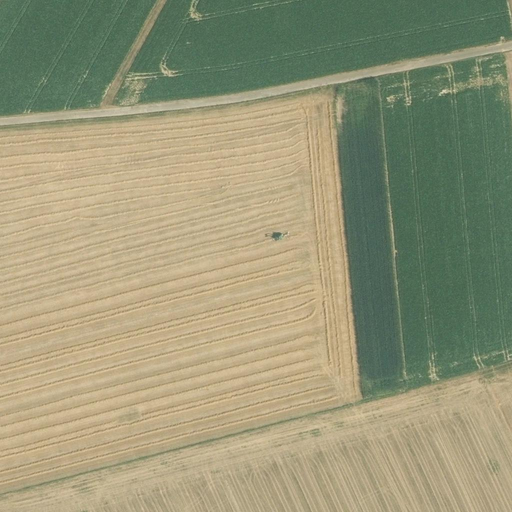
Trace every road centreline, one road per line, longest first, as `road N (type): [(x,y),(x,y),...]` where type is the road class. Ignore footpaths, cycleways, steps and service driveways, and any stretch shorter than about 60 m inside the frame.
road 1 (track): [(0,506),(511,365)]
road 2 (unclassified): [(0,128),(247,106),(511,45)]
road 3 (track): [(112,118),(175,0)]
